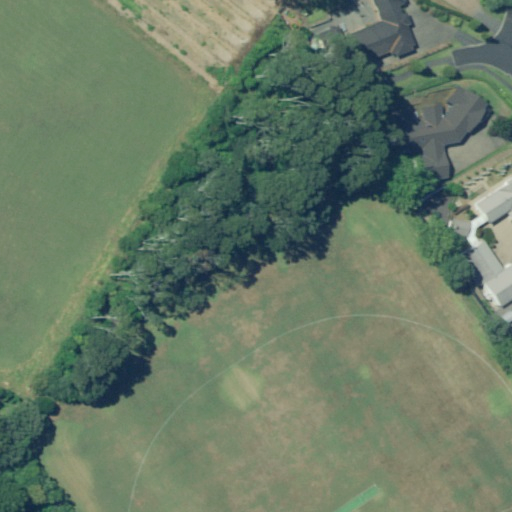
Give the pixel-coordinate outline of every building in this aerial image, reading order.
[(314,33),(333,74),(388,52),(389,56),(411,47),(402,25),(406,23),(397,0),(367,0),(376,21),(340,36),(336,24),(314,33)] [(410,116),(393,120),(399,153),(443,146),(440,134),(444,133),(440,113),(424,115),(425,122),(411,124),(410,116)] [(440,153),(415,158),(421,183),(445,179),(440,153)] [(511,180),(476,205),(489,225),(506,213),(511,221),(511,180)] [(467,221),(449,219),(447,237),(466,238),(467,221)] [(511,299),(511,265),(504,271),(483,241),(462,255),(499,308),(497,310),(500,314),(505,311),(502,307),(511,299)]
